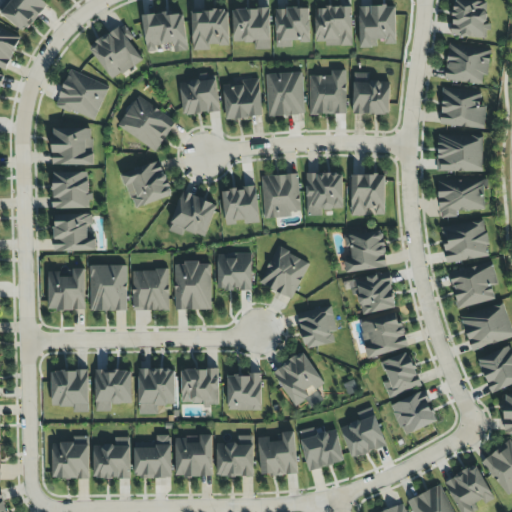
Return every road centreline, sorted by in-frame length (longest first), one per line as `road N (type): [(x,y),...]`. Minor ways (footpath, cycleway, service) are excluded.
road 1 (residential): [(37,496),(25,120),(39,64),(107,0)]
road 2 (residential): [(471,429),(315,504),(59,509),(37,496)]
road 3 (residential): [(422,0),(405,148),(411,238),(471,429)]
road 4 (residential): [(261,330),(219,342),(29,342)]
road 5 (residential): [(203,155),(265,146),(405,148)]
